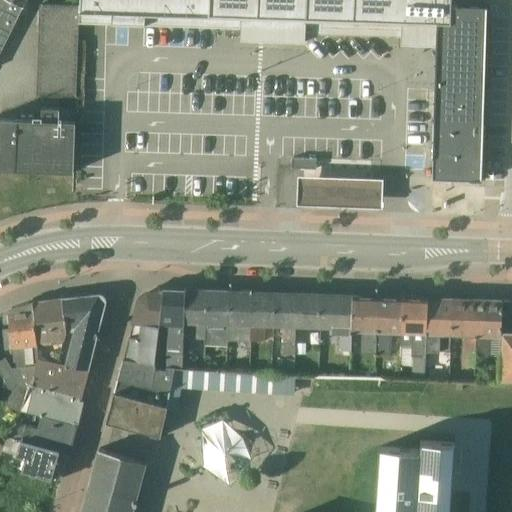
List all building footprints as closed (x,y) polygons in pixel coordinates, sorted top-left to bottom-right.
[(0,0),(0,51),(23,5),(13,0),(0,0)] [(210,22),(210,0),(78,0),(78,2),(78,19),(210,22)] [(210,0),(210,22),(238,23),(238,24),(238,27),(238,42),(270,43),(304,44),(304,27),(434,31),(453,32),(453,5),(453,0),(210,0)] [(35,93),(75,94),(78,19),(78,2),(38,1),(35,93)] [(453,5),(453,32),(434,31),(430,177),(430,184),(480,185),(485,6),(453,5)] [(0,166),(72,169),(74,118),(59,117),(59,105),(41,105),(41,117),(0,115),(0,166)] [(380,181),(296,179),(295,202),(295,207),(379,209),(379,205),(380,181)] [(123,354),(154,359),(159,321),(163,285),(154,285),(154,288),(149,288),(140,295),(123,354)] [(183,335),(184,286),(163,285),(159,321),(167,321),(166,363),(174,363),(182,364),(183,335)] [(204,321),(204,287),(184,286),(183,335),(196,336),(197,321),(204,321)] [(227,342),(228,322),(230,288),(204,287),(204,321),(204,341),(227,342)] [(250,337),(251,289),(230,288),(228,322),(237,322),(237,337),(250,337)] [(273,323),(274,289),(251,289),(250,337),(264,338),(264,323),(273,323)] [(296,338),(298,290),(274,289),(273,323),(281,324),(280,351),(295,351),(296,338)] [(317,324),(319,291),(298,290),(296,338),(309,339),(309,324),(317,324)] [(56,358),(87,365),(104,301),(104,300),(104,299),(104,297),(104,296),(104,295),(103,294),(102,292),(101,291),(99,291),(98,291),(62,295),(67,326),(66,336),(63,336),(61,340),(56,358)] [(351,329),(351,292),(319,291),(317,324),(331,325),(331,330),(338,330),(338,347),(351,347),(351,329)] [(375,353),(377,293),(351,292),(351,329),(361,329),(360,352),(375,353)] [(400,330),(401,294),(377,293),(375,353),(390,354),(391,330),(400,330)] [(425,347),(426,295),(401,294),(400,330),(399,362),(411,362),(410,375),(424,375),(425,347)] [(62,295),(33,299),(37,339),(52,337),(52,340),(61,340),(63,336),(66,336),(67,326),(62,295)] [(450,334),(451,296),(426,295),(425,347),(439,347),(439,334),(450,334)] [(474,362),(475,297),(451,296),(450,334),(461,335),(461,362),(474,362)] [(499,353),(500,297),(475,297),(474,362),(488,363),(489,353),(499,353)] [(34,376),(39,355),(37,339),(33,299),(32,299),(2,310),(5,344),(12,343),(13,359),(16,359),(16,364),(22,363),(18,374),(34,376)] [(511,299),(502,299),(499,353),(498,378),(511,378),(511,299)] [(0,370),(5,375),(2,382),(12,387),(4,402),(19,409),(21,406),(32,387),(33,381),(34,376),(18,374),(5,354),(0,356),(0,370)] [(169,386),(174,363),(166,363),(165,367),(153,365),(154,359),(123,354),(117,376),(169,386)] [(33,381),(80,394),(87,365),(56,358),(39,355),(34,376),(33,381)] [(306,392),(311,371),(182,364),(174,363),(169,386),(117,376),(105,419),(114,422),(160,433),(166,405),(176,407),(180,384),(306,392)] [(21,406),(74,420),(74,418),(77,419),(82,397),(79,397),(80,394),(33,381),(32,387),(21,406)] [(8,433),(66,449),(74,420),(21,406),(19,409),(8,433)] [(203,463),(231,482),(251,454),(243,432),(222,415),(200,423),(203,463)] [(21,466),(58,476),(66,449),(8,433),(6,436),(1,446),(25,453),(21,466)] [(422,451),(383,445),(378,511),(452,511),(453,442),(422,442),(422,451)] [(98,445),(79,511),(130,511),(147,457),(107,447),(98,445)]
